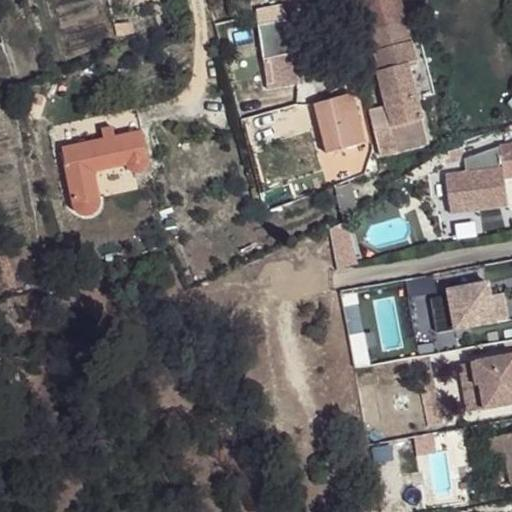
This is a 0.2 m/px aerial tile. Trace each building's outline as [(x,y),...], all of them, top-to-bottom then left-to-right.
[(399,0),(362,0),(376,53),(412,44),(399,0)] [(253,23),(257,42),(273,39),(276,51),(289,48),(282,17),(253,23)] [(121,40),(138,38),(136,26),(120,29),(121,40)] [(297,84),(289,48),(276,51),(273,39),(257,42),(267,90),(297,84)] [(417,64),(412,44),(376,53),(380,73),(412,65),(417,64)] [(433,146),(412,65),(380,73),(378,73),(387,106),(371,110),(384,158),(433,146)] [(365,144),(352,95),(315,106),(317,115),(328,154),(365,144)] [(328,154),(317,115),(304,118),(314,158),(328,154)] [(108,142),(68,151),(71,170),(69,171),(78,213),(81,216),(84,219),(90,220),(96,219),(102,216),(105,213),(106,207),(105,201),(101,178),(132,170),(134,174),(137,178),(141,179),(146,177),(150,176),(153,172),(155,167),(155,163),(152,163),(147,135),(120,140),(117,131),(106,133),(108,142)] [(487,167),(444,172),(448,203),(474,201),(475,207),(506,204),(503,177),(511,175),(511,150),(499,153),(500,166),(487,167)] [(500,166),(499,153),(486,154),(487,167),(500,166)] [(294,206),(291,195),(263,204),(265,215),(294,206)] [(448,203),(448,210),(475,207),(474,201),(448,203)] [(351,227),(331,229),(335,270),(355,268),(351,227)] [(486,280),(446,288),(453,328),(507,318),(501,291),(489,293),(486,280)] [(511,361),(478,368),(483,393),(486,392),(490,412),(511,408),(511,361)] [(478,368),(466,370),(474,415),(490,412),(486,392),(483,393),(478,368)] [(511,431),(503,433),(511,483),(511,431)]
